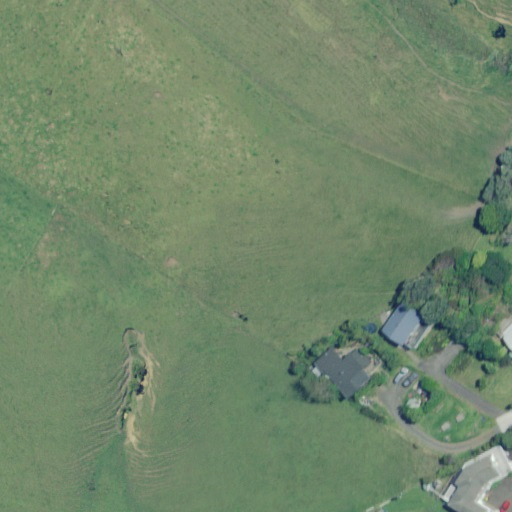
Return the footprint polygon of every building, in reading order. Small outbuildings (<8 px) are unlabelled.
[(431,316),(407,301),(389,331),(419,349),(430,331),(424,327),(431,316)] [(363,348),(356,354),(348,345),(341,351),(337,347),(319,363),(322,366),(316,372),(323,379),(329,373),(332,377),(335,375),(358,398),(378,379),(368,369),(376,361),(363,348)] [(439,393),(425,382),(418,391),(432,403),(439,393)] [(417,419),(420,416),(428,406),(415,395),(407,405),(412,409),(409,413),(417,419)] [(477,461),(470,465),(448,498),(469,511),(501,511),(484,501),(494,485),(511,474),(511,457),(506,446),(477,461)]
